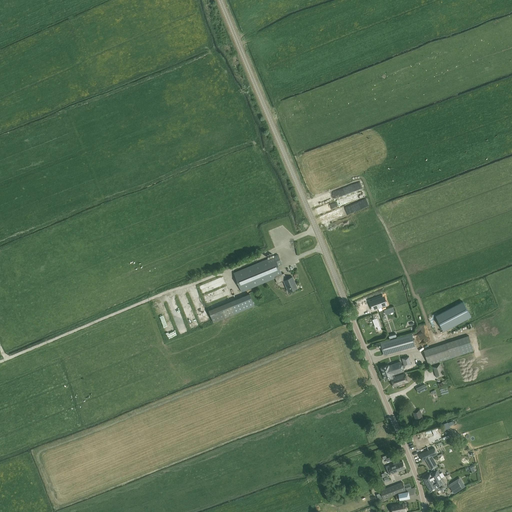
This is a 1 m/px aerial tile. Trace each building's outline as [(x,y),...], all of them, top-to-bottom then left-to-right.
[(311,200),(314,208),(325,203),(322,195),(311,200)] [(292,277),(286,280),(284,273),(282,274),(278,266),(282,264),(278,254),(233,273),(241,292),(275,278),(277,283),(283,281),(288,292),(297,288),(292,277)] [(213,299),(211,294),(213,294),(213,292),(214,291),(224,289),(227,288),(225,279),(229,278),(229,280),(232,285),(231,279),(230,276),(222,277),(219,279),(217,280),(214,281),(213,279),(206,283),(208,283),(203,286),(202,286),(203,293),(209,292),(204,295),(205,304),(213,299)] [(214,322),(255,306),(250,294),(209,310),(214,322)] [(370,301),(372,307),(375,306),(376,309),(387,305),(384,296),(370,301)] [(159,297),(154,299),(158,312),(157,313),(159,317),(164,315),(159,297)] [(437,315),(445,331),(472,317),(465,301),(437,315)] [(189,320),(194,318),(188,304),(183,306),(189,320)] [(175,306),(170,309),(180,333),(185,331),(175,306)] [(207,321),(202,306),(196,308),(202,322),(207,321)] [(167,316),(162,318),(168,336),(173,334),(167,316)] [(390,331),(389,324),(392,324),(392,321),(387,322),(386,316),(384,316),(387,332),(390,331)] [(381,330),(377,318),(372,320),(375,328),(377,327),(379,331),(381,330)] [(383,355),(415,347),(412,334),(380,343),(383,355)] [(473,351),(468,336),(423,350),(428,366),(473,351)] [(404,367),(411,365),(409,356),(402,358),(404,367)] [(404,371),(401,362),(389,366),(380,368),(382,374),(392,372),(392,373),(393,372),(393,375),(404,371)] [(433,366),(437,378),(444,376),(440,363),(433,366)] [(392,372),(382,374),(384,381),(390,379),(393,388),(407,383),(404,374),(395,377),(394,376),(393,376),(393,375),(393,372),(392,373),(392,372)] [(416,388),(418,394),(427,391),(424,385),(416,388)] [(415,420),(422,417),(419,410),(412,412),(415,420)] [(376,432),(385,429),(383,423),(374,426),(376,432)] [(438,468),(433,456),(437,454),(435,448),(419,454),(422,461),(427,459),(432,471),(438,468)] [(399,464),(399,463),(386,468),(389,475),(404,468),(402,462),(399,464)] [(435,482),(442,478),(437,471),(430,475),(429,473),(422,478),(427,487),(433,484),(432,482),(434,480),(435,482)] [(433,484),(427,487),(430,492),(444,483),(442,478),(435,482),(434,480),(432,482),(433,484)] [(402,482),(380,490),(383,499),(406,491),(402,482)] [(458,482),(450,487),(454,494),(462,488),(458,482)] [(408,490),(396,495),(397,501),(410,499),(408,490)] [(391,511),(404,511),(406,511),(405,503),(391,505),(391,511)]
